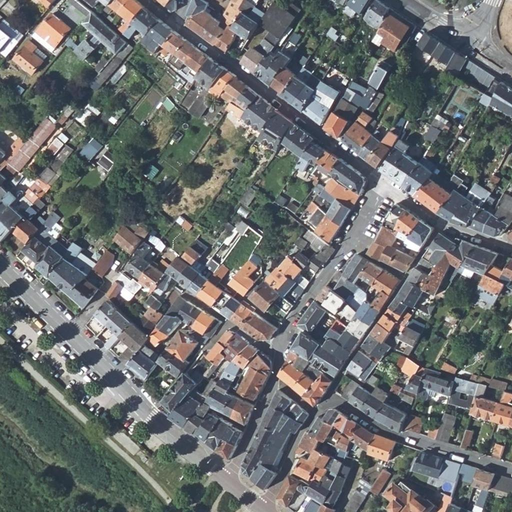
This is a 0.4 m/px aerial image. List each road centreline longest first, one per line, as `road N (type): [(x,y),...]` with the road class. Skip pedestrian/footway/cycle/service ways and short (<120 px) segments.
road 1 (residential): [(389,187),(178,21)]
road 2 (residential): [(273,379),(277,341),(389,187)]
road 3 (residential): [(511,473),(399,438),(325,399),(313,414)]
road 4 (tertiary): [(69,334),(151,418),(228,481)]
road 5 (residential): [(511,248),(442,223),(389,187)]
